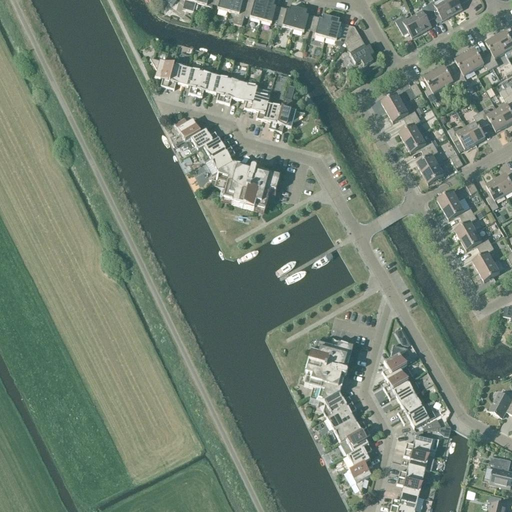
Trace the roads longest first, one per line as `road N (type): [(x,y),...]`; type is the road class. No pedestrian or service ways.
road 1 (residential): [(511,447),(461,417),(391,295)]
road 2 (residential): [(371,511),(389,439),(364,395),(379,336)]
road 3 (residential): [(416,204),(359,105),(361,93),(399,71)]
road 4 (residential): [(511,295),(478,306),(416,204)]
road 5 (residential): [(303,160),(242,144),(232,126),(164,110)]
